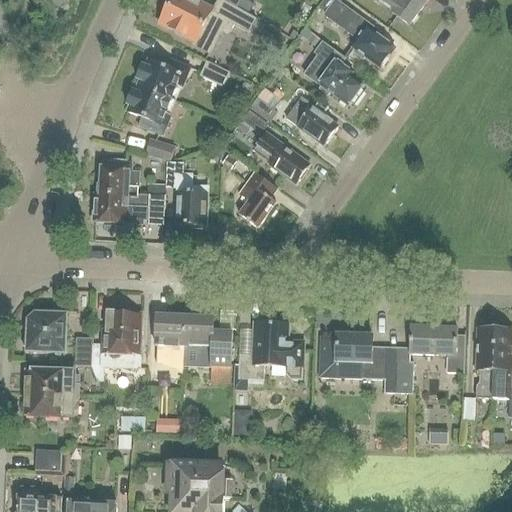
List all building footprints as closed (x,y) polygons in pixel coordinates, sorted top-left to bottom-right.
[(238,11),(218,0),(212,12),(191,0),(173,0),(160,25),(193,44),(192,47),(210,57),(222,35),(228,39),(234,28),(249,36),(251,31),(257,21),(238,11)] [(218,0),(238,11),(243,0),(218,0)] [(342,0),(326,0),(319,10),(326,15),(324,18),(358,42),(352,50),(355,52),(353,54),(362,60),(363,59),(380,71),(395,50),(378,38),(380,35),(339,5),(342,0)] [(380,0),(379,2),(394,13),(392,15),(410,28),(429,1),(428,0),(380,0)] [(257,21),(251,31),(259,35),(264,25),(257,21)] [(305,30),(299,38),(310,46),(316,38),(305,30)] [(289,39),(294,42),(298,36),(293,32),(289,39)] [(364,89),(351,79),(353,75),(342,67),(346,61),(323,45),(315,55),(318,58),(305,77),(321,89),(319,91),(328,98),(330,95),(349,109),(364,89)] [(137,89),(175,104),(180,91),(182,92),(191,70),(166,60),(163,69),(148,63),(145,69),(142,68),(136,81),(140,82),(137,89)] [(199,78),(223,89),(230,75),(206,64),(199,78)] [(175,104),(137,89),(135,94),(132,93),(126,107),(130,108),(127,114),(142,120),(138,128),(163,139),(172,117),(170,116),(175,104)] [(286,121),(298,130),(324,149),(339,129),(324,118),(325,116),(302,99),(286,121)] [(277,114),(257,100),(250,111),(270,125),(277,114)] [(255,129),(262,121),(251,112),(244,121),(255,129)] [(266,136),(257,148),(274,160),(269,167),(297,188),(311,168),(266,136)] [(145,158),(169,165),(171,165),(175,149),(150,141),(145,158)] [(229,156),(222,166),(230,172),(238,162),(229,156)] [(138,200),(138,197),(139,175),(130,174),(130,167),(119,167),(120,163),(108,162),(105,166),(102,166),(101,183),(97,186),(96,197),(138,200)] [(171,165),(169,165),(167,165),(166,191),(176,191),(176,204),(178,204),(177,231),(205,232),(206,212),(208,209),(206,199),(207,188),(192,188),(193,177),(183,176),(183,165),(171,165)] [(278,191),(255,175),(240,197),(249,204),(239,217),(258,231),(276,205),(270,201),(278,191)] [(163,187),(147,187),(147,197),(163,197),(163,187)] [(138,200),(96,197),(96,210),(92,212),(92,218),(95,221),(95,224),(114,225),(116,229),(124,230),(126,226),(143,227),(143,211),(148,211),(149,197),(138,197),(138,200)] [(149,197),(148,211),(163,212),(163,198),(149,197)] [(27,351),(27,354),(65,355),(67,312),(53,312),(52,317),(35,317),(29,323),(28,339),(24,341),(23,349),(27,351)] [(103,347),(93,346),(92,369),(97,384),(104,384),(105,370),(139,371),(141,317),(122,316),(119,314),(114,313),(114,315),(108,315),(108,334),(103,334),(103,347)] [(184,349),(185,317),(172,316),(172,318),(157,318),(155,368),(166,369),(167,348),(184,349)] [(231,371),(232,342),(233,336),(213,336),(214,320),(198,320),(198,317),(185,317),(184,349),(183,369),(231,371)] [(247,392),(248,382),(264,383),(265,368),(288,369),(288,376),(293,383),(302,383),(304,345),(288,344),(288,327),(255,325),(253,357),(239,356),(239,366),(234,366),(233,391),(247,392)] [(493,401),(496,329),(481,328),(481,331),(478,331),(477,379),(479,379),(479,385),(476,389),(476,401),(493,401)] [(400,350),(397,396),(413,397),(414,364),(410,364),(410,357),(448,358),(447,376),(464,376),(465,340),(457,340),(458,331),(410,329),(410,350),(400,350)] [(510,329),(496,329),(493,401),(509,402),(508,421),(511,420),(511,390),(510,390),(511,337),(511,332),(510,332),(510,329)] [(319,380),(335,381),(384,382),(384,396),(397,396),(400,350),(373,349),(374,338),(336,337),(336,341),(320,340),(319,380)] [(92,369),(93,346),(93,341),(76,340),(75,369),(92,369)] [(25,396),(78,399),(79,388),(74,388),(75,375),(26,372),(26,376),(23,378),(23,385),(26,387),(25,396)] [(78,399),(25,396),(25,405),(22,406),(21,413),(25,416),(25,419),(73,421),(73,418),(77,418),(78,399)] [(463,423),(474,424),(475,401),(464,400),(463,423)] [(234,438),(252,438),(252,413),(234,412),(234,438)] [(145,434),(145,420),(137,420),(136,434),(145,434)] [(156,422),(155,436),(180,436),(180,422),(156,422)] [(64,479),(66,454),(63,454),(36,453),(35,477),(64,479)] [(223,511),(223,502),(231,502),(231,486),(226,486),(227,468),(168,466),(167,496),(169,496),(168,511),(223,511)] [(74,497),(74,480),(64,479),(64,497),(74,497)] [(38,511),(39,500),(18,499),(16,511),(38,511)] [(61,511),(62,501),(39,500),(38,511),(61,511)] [(91,511),(92,504),(68,503),(67,511),(91,511)]
